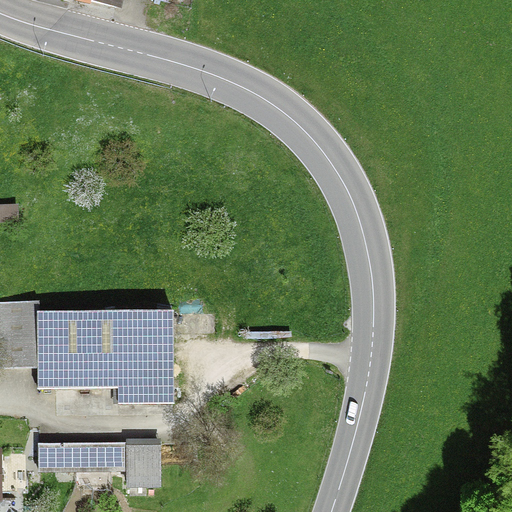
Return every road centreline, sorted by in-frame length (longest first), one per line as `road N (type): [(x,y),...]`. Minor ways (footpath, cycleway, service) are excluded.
road 1 (primary): [(330,511),(367,380),(374,305),(363,229),(330,161),(297,122),(239,85),(0,10)]
road 2 (track): [(0,396),(65,420),(170,420),(187,409),(210,366),(239,346),(288,341),(372,349)]
